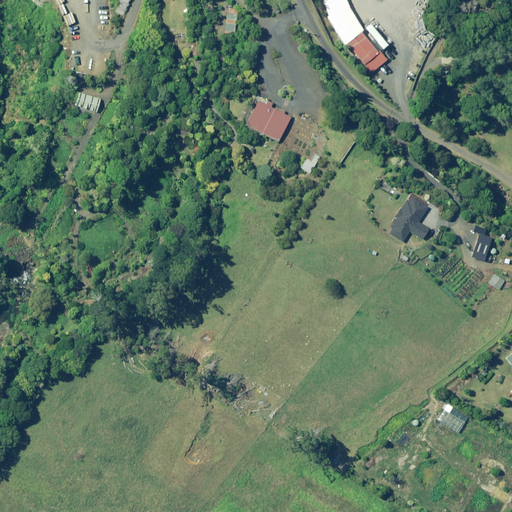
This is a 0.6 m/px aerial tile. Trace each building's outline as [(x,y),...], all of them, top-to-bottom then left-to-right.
[(344,45),(346,44),(359,33),(361,30),(347,8),(344,0),(321,0),(328,16),(326,18),(344,45)] [(237,10),(227,9),(223,35),(234,36),(237,10)] [(376,54),(359,33),(346,44),(370,72),(385,60),(379,52),(376,54)] [(97,112),(101,99),(77,91),(73,105),(97,112)] [(290,117),(257,100),(244,126),(277,142),(290,117)] [(310,161),(305,159),(300,168),(310,174),(319,157),(314,154),(310,161)] [(392,217),(395,218),(389,227),(391,228),(388,234),(402,242),(409,231),(409,232),(421,239),(427,228),(417,222),(428,204),(410,193),(405,201),(404,200),(399,208),(398,207),(392,217)] [(473,226),(468,229),(468,231),(477,234),(471,252),(478,254),(476,258),(483,260),(490,237),(483,235),(485,229),(473,226)] [(494,274),(488,283),(499,289),(504,280),(494,274)]
